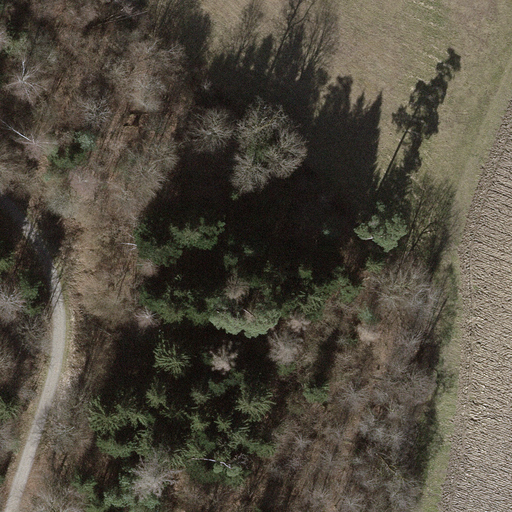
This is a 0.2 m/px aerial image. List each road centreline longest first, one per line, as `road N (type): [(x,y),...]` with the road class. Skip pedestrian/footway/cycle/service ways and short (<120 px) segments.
road 1 (track): [(511,90),(496,124),(460,275),(432,511)]
road 2 (track): [(0,190),(39,232),(60,286),(60,371),(16,511)]
